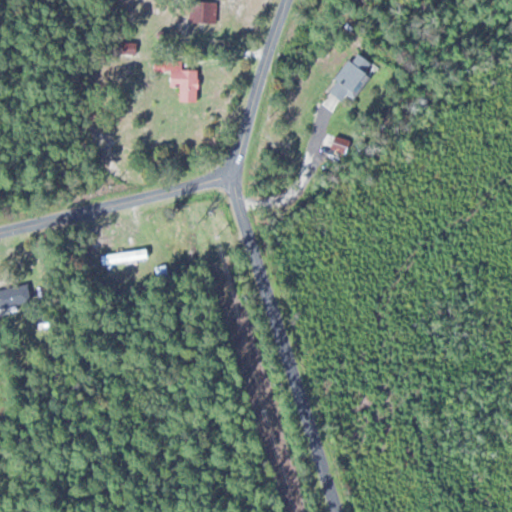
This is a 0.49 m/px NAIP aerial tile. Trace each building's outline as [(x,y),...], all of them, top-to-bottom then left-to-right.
[(188,22),(215,22),(215,0),(189,0),(188,22)] [(340,100),(346,93),(350,97),(372,65),(353,51),(326,90),(340,100)] [(178,97),(189,100),(197,73),(172,66),(166,83),(181,87),(178,97)] [(98,253),(99,263),(147,259),(146,249),(98,253)] [(0,307),(29,298),(24,282),(0,289),(0,307)]
